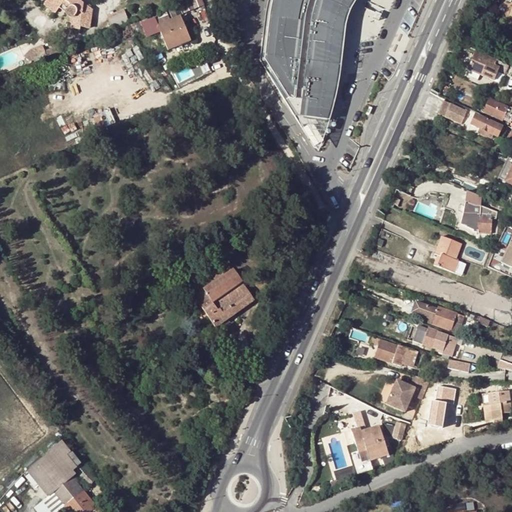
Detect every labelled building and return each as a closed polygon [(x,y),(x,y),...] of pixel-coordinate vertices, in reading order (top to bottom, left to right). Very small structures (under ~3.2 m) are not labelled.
[(59,8),(48,0),(44,6),(54,13),(59,8)] [(48,0),(59,8),(62,5),(67,9),(64,12),(65,14),(66,17),(68,18),(71,18),(70,29),(79,30),(79,27),(89,29),(91,10),(78,0),(48,0)] [(291,119),(322,122),(332,94),(335,67),(339,37),(339,19),(346,7),(351,0),(263,0),(259,21),(255,65),(291,119)] [(114,26),(130,21),(126,9),(110,14),(114,26)] [(158,26),(160,32),(166,46),(188,36),(180,17),(158,26)] [(146,38),(160,32),(158,26),(156,21),(141,28),(146,38)] [(188,36),(166,46),(168,50),(190,41),(188,36)] [(44,51),(47,57),(67,48),(64,42),(44,51)] [(476,51),(467,71),(480,77),(480,76),(482,71),(491,74),(494,67),(499,69),(506,72),(508,66),(476,51)] [(499,69),(494,67),(491,74),(482,71),(480,76),(493,82),(499,69)] [(480,77),(467,71),(465,76),(478,82),(480,77)] [(507,108),(487,99),(482,111),(502,121),(507,108)] [(467,112),(443,102),(437,115),(461,125),(467,112)] [(111,107),(98,114),(105,127),(117,120),(111,107)] [(501,127),(476,116),(472,126),(480,129),(478,134),(491,140),(493,136),(496,137),(501,127)] [(511,147),(511,131),(501,154),(507,157),(511,147)] [(511,165),(511,160),(507,158),(498,177),(505,181),(511,165)] [(474,195),(467,192),(464,203),(460,226),(473,232),(473,234),(478,234),(478,235),(491,235),(492,220),(496,220),(497,213),(482,207),(482,199),(474,195)] [(400,201),(393,198),(391,203),(398,207),(400,201)] [(456,274),(461,261),(456,259),(462,244),(441,236),(435,254),(437,255),(441,257),(437,267),(456,274)] [(247,260),(254,245),(239,237),(228,258),(244,267),(247,260)] [(227,263),(198,284),(189,291),(193,297),(200,306),(216,328),(226,319),(254,299),(227,263)] [(461,286),(455,284),(449,298),(456,300),(461,286)] [(469,312),(471,313),(474,306),(472,305),(477,292),(461,286),(456,300),(453,306),(469,312)] [(200,306),(193,297),(179,308),(186,316),(200,306)] [(454,321),(461,324),(464,316),(438,307),(437,310),(416,302),(413,312),(434,320),(432,324),(450,331),(454,321)] [(487,327),(490,320),(486,319),(480,316),(479,318),(468,313),(467,318),(478,322),(477,323),(487,327)] [(216,328),(219,333),(230,325),(226,319),(216,328)] [(458,334),(461,324),(454,321),(450,331),(458,334)] [(456,343),(457,340),(447,337),(448,335),(437,331),(437,332),(432,347),(432,348),(443,352),(442,354),(451,357),(456,343)] [(379,346),(381,340),(373,337),(371,343),(379,346)] [(418,353),(381,340),(379,346),(375,358),(401,367),(402,364),(410,367),(413,357),(416,358),(418,353)] [(469,366),(454,363),(453,369),(467,372),(469,366)] [(410,386),(397,381),(386,405),(405,413),(412,396),(415,390),(424,394),(429,381),(414,376),(410,386)] [(424,394),(415,390),(412,396),(421,400),(424,394)] [(482,394),(484,406),(489,405),(491,420),(493,420),(493,425),(502,423),(501,414),(511,413),(509,391),(482,394)] [(405,425),(396,422),(393,433),(403,436),(405,425)] [(351,431),(358,454),(366,451),(369,462),(388,455),(379,427),(361,432),(360,428),(351,431)] [(60,459),(71,451),(71,450),(61,440),(47,452),(40,459),(35,464),(43,473),(60,459)] [(80,463),(71,451),(60,459),(70,471),(74,469),(80,463)] [(366,451),(358,454),(362,464),(369,462),(366,451)] [(95,479),(80,463),(74,469),(89,485),(95,479)] [(338,469),(339,476),(352,473),(350,466),(338,469)] [(98,511),(96,508),(73,476),(53,491),(54,493),(64,507),(68,511),(98,511)] [(340,484),(338,478),(329,482),(332,488),(340,484)] [(64,507),(54,493),(48,497),(34,507),(37,511),(56,511),(59,510),(64,507)]
